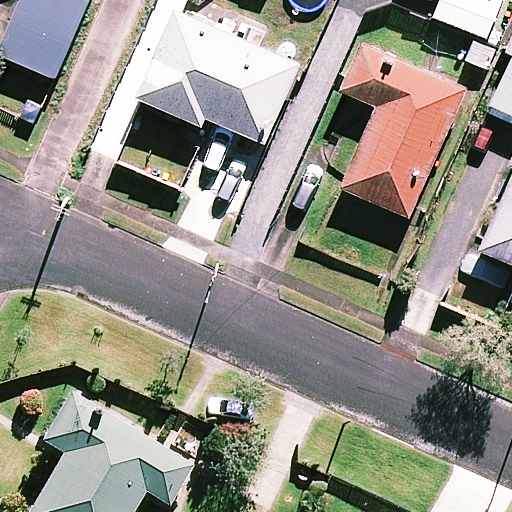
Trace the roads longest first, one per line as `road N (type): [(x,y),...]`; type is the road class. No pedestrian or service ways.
road 1 (residential): [(511,443),(0,220)]
road 2 (residential): [(0,201),(37,187),(122,0)]
